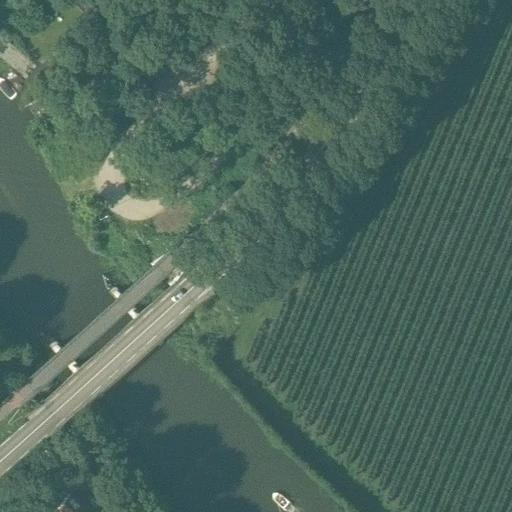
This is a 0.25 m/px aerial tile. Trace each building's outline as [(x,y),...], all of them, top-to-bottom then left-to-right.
[(113,299),(128,317),(134,312),(118,294),(113,299)] [(131,319),(159,350),(161,350),(164,346),(164,345),(136,314),(134,314),(130,318),(131,319)] [(53,352),(69,371),(74,365),(59,347),(53,352)] [(71,372),(98,405),(100,405),(104,400),(104,399),(77,368),(75,368),(71,371),(71,372)] [(88,511),(70,494),(52,511),(88,511)]
